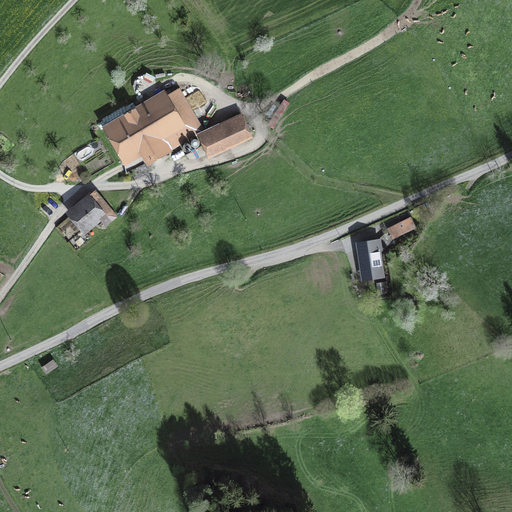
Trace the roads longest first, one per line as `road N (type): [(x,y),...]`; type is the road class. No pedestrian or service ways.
road 1 (unclassified): [(0,367),(162,287),(289,251),(511,155)]
road 2 (unclassified): [(309,75),(238,155),(121,186),(75,188)]
road 3 (unclassified): [(0,302),(75,188)]
road 4 (track): [(417,0),(391,31),(309,75)]
